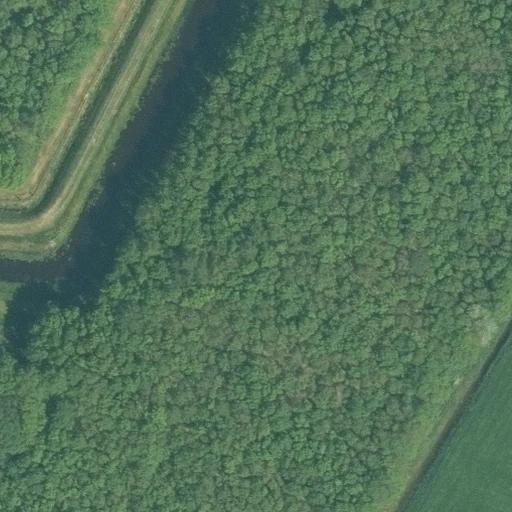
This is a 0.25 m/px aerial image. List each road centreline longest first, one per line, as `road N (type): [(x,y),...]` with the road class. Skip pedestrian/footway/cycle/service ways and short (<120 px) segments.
road 1 (track): [(246,0),(99,281),(62,302),(0,303)]
road 2 (track): [(164,0),(56,209),(40,223),(0,229)]
